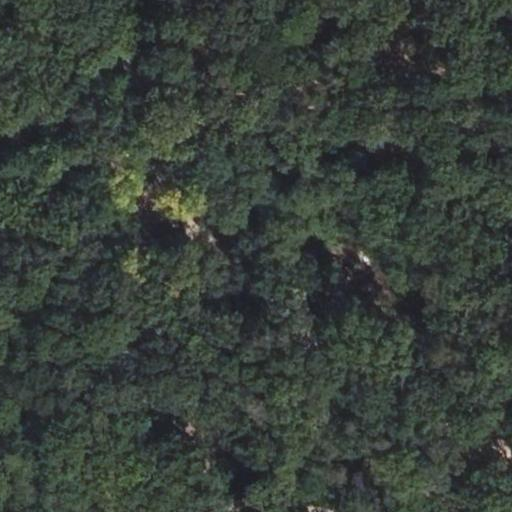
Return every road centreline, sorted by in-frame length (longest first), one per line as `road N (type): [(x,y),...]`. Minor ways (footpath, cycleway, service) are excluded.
road 1 (track): [(119,0),(132,212),(95,511)]
road 2 (track): [(132,212),(219,242),(273,308),(415,407),(511,457)]
road 3 (track): [(253,0),(320,30),(511,160)]
road 4 (track): [(132,212),(71,204),(0,238)]
